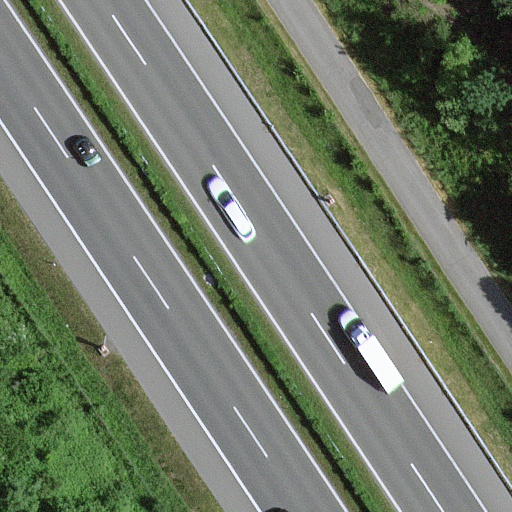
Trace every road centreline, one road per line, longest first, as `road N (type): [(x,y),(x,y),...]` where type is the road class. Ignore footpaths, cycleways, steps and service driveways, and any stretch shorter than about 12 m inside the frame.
road 1 (motorway): [(444,511),(103,0)]
road 2 (motorway): [(0,56),(303,511)]
road 3 (unclassified): [(289,0),(511,337)]
